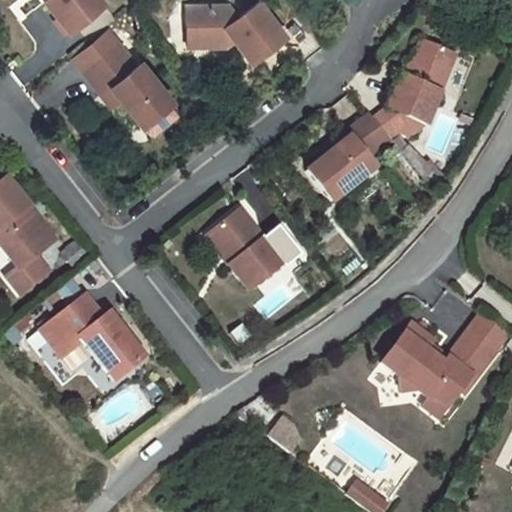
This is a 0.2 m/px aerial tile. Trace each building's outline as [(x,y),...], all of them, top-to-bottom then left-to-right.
[(47,0),(44,3),(70,34),(105,4),(101,0),(47,0)] [(226,47),(226,42),(231,38),(233,42),(249,63),(284,37),(257,2),(236,19),(227,7),(184,8),(185,35),(198,35),(199,48),(226,47)] [(107,33),(73,61),(84,74),(118,45),(107,33)] [(185,35),(186,49),(199,48),(198,35),(185,35)] [(399,78),(386,111),(373,122),(388,140),(392,144),(400,137),(407,141),(424,126),(426,127),(454,56),(420,43),(405,80),(399,78)] [(118,45),(84,74),(102,97),(111,89),(121,101),(143,127),(172,103),(140,64),(136,67),(118,45)] [(111,89),(102,97),(112,108),(121,101),(111,89)] [(347,140),(348,140),(364,159),(388,140),(373,122),(367,115),(343,136),(347,140)] [(305,176),(331,206),(374,170),(364,159),(348,140),(347,140),(331,153),(333,155),(320,165),(319,164),(305,176)] [(3,181),(0,183),(0,248),(19,271),(9,280),(22,296),(49,273),(36,257),(54,242),(37,221),(32,226),(21,214),(27,209),(3,181)] [(27,209),(21,214),(32,226),(37,221),(27,209)] [(237,211),(209,235),(233,263),(228,268),(248,292),(282,265),(237,211)] [(209,235),(204,240),(228,268),(233,263),(209,235)] [(295,275),(253,300),(263,317),(305,292),(295,275)] [(82,299),(53,323),(32,341),(55,368),(71,355),(67,350),(78,341),(114,385),(144,360),(107,316),(100,321),(82,299)] [(432,338),(410,322),(380,361),(397,374),(400,391),(417,388),(428,396),(428,397),(431,393),(446,404),(459,387),(463,391),(508,330),(482,309),(447,355),(443,361),(425,347),(432,338)] [(447,355),(429,342),(425,347),(443,361),(447,355)] [(428,397),(428,396),(422,404),(438,415),(446,404),(431,393),(428,397)] [(286,453),(305,439),(286,416),(268,430),(286,453)] [(353,478),(343,491),(371,511),(378,511),(386,502),(353,478)]
